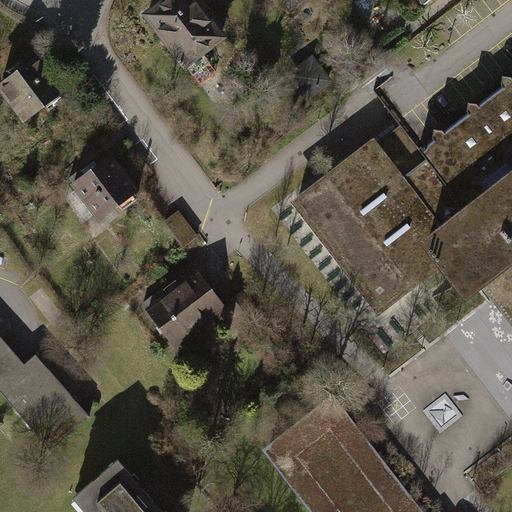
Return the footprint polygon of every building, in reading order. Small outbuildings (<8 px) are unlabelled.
[(228,40),(195,0),(166,0),(141,20),(184,75),(228,40)] [(306,0),(278,0),(292,18),(310,5),(306,0)] [(60,94),(34,58),(0,81),(0,87),(23,119),(60,94)] [(416,253),(433,274),(462,311),(482,295),(498,283),(511,272),(511,84),(422,154),(427,160),(468,214),(441,234),(416,253)] [(380,132),(369,141),(357,150),(284,205),(373,320),(420,284),(433,274),(416,253),(441,234),(468,214),(427,160),(396,120),(380,132)] [(109,154),(67,186),(98,225),(136,196),(127,185),(131,181),(109,154)] [(180,213),(164,225),(186,252),(202,240),(180,213)] [(196,271),(142,313),(175,354),(229,311),(196,271)] [(86,413),(35,353),(24,362),(0,334),(0,389),(49,446),(86,413)] [(423,511),(330,390),(259,443),(312,511),(423,511)] [(171,511),(118,454),(72,496),(87,511),(171,511)]
